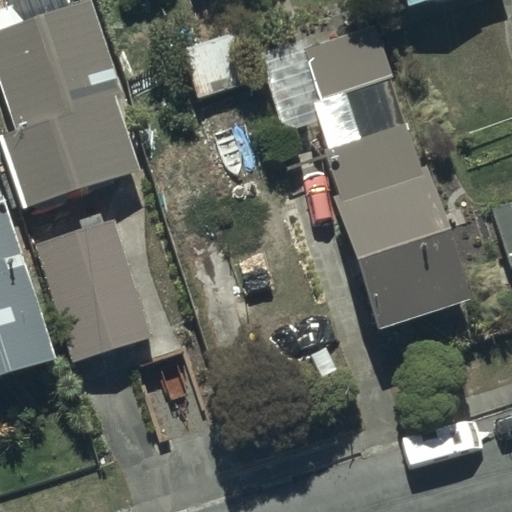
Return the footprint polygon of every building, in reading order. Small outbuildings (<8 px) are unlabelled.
[(63,0),(0,0),(0,7),(1,12),(0,12),(0,103),(10,135),(0,138),(0,161),(16,212),(135,175),(112,103),(119,101),(88,3),(67,10),(63,0)] [(403,0),(409,18),(467,0),(403,0)] [(376,33),(305,57),(323,109),(345,102),(359,145),(324,157),(339,201),(328,205),(375,342),(470,310),(376,33)] [(238,36),(179,55),(195,104),(254,85),(238,36)] [(0,389),(53,374),(1,205),(0,205),(0,389)] [(511,208),(494,214),(511,271),(511,208)] [(109,225),(28,250),(65,368),(146,343),(109,225)] [(184,349),(127,367),(151,448),(208,430),(184,349)]
